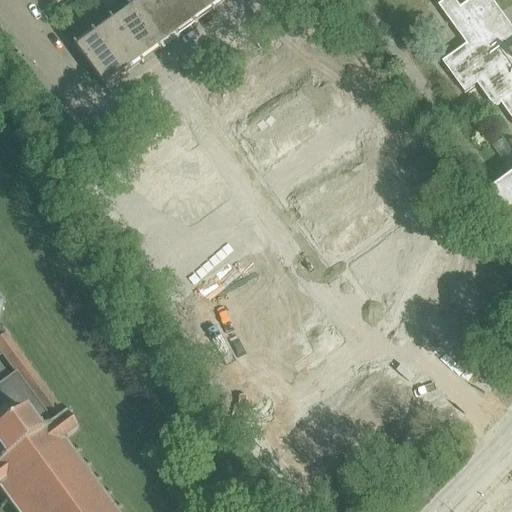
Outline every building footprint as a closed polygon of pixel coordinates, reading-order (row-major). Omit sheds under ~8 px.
[(150,0),(138,0),(128,7),(157,46),(175,33),(150,0)] [(178,0),(150,0),(175,33),(193,20),(178,0)] [(205,0),(178,0),(193,20),(211,7),(205,0)] [(511,178),(491,194),(511,222),(511,30),(490,0),(466,0),(465,1),(467,5),(460,10),(452,0),(450,0),(438,9),(466,47),(443,64),(464,95),(476,87),(493,111),(500,106),(511,122),(511,178)] [(128,7),(111,20),(139,59),(157,46),(128,7)] [(111,20),(93,33),(121,72),(139,59),(111,20)] [(93,33),(75,46),(103,85),(121,72),(93,33)] [(335,45),(313,62),(346,107),(369,90),(335,45)] [(313,62),(290,78),(323,123),(346,107),(313,62)] [(290,78),(267,94),(301,139),(323,123),(290,78)] [(267,94),(244,111),(278,156),(301,139),(267,94)] [(244,111),(222,127),(255,172),(278,156),(244,111)] [(222,127),(199,143),(232,188),(255,172),(222,127)] [(382,135),(371,143),(378,153),(389,144),(382,135)] [(371,143),(360,151),(367,161),(378,153),(371,143)] [(393,149),(382,157),(389,167),(400,159),(393,149)] [(382,157),(370,166),(377,175),(389,167),(382,157)] [(337,167),(326,175),(333,185),(344,177),(337,167)] [(326,175),(314,184),(321,193),(333,185),(326,175)] [(348,182),(336,190),(343,200),(355,192),(348,182)] [(438,186),(415,202),(448,248),(471,231),(438,186)] [(336,190),(325,198),(332,208),(343,200),(336,190)] [(292,200),(280,208),(287,218),(299,210),(292,200)] [(415,202),(393,218),(425,264),(448,248),(415,202)] [(280,208),(269,216),(276,226),(287,218),(280,208)] [(302,215),(291,223),(298,233),(309,224),(302,215)] [(393,218),(370,235),(403,280),(425,264),(393,218)] [(291,223),(279,231),(286,241),(298,233),(291,223)] [(370,235),(347,251),(380,297),(403,280),(370,235)] [(347,251),(324,268),(357,313),(380,297),(347,251)] [(464,266),(453,292),(500,311),(511,282),(511,265),(495,258),(488,276),(464,266)] [(324,268),(302,284),(334,329),(357,313),(324,268)] [(453,292),(441,322),(488,340),(500,311),(453,292)] [(441,322),(431,347),(457,357),(449,375),(470,384),(488,340),(441,322)] [(0,497),(10,511),(113,511),(63,442),(75,434),(65,419),(70,415),(69,413),(63,417),(0,331),(0,497)] [(227,345),(213,347),(215,361),(229,359),(227,345)] [(326,350),(271,357),(276,391),(331,383),(326,350)] [(413,373),(390,390),(421,430),(458,401),(444,382),(428,394),(413,373)] [(331,383),(276,391),(280,425),(336,417),(331,383)] [(390,390),(365,410),(396,449),(421,430),(390,390)] [(365,410),(343,427),(360,448),(345,460),(359,478),(396,449),(365,410)] [(246,433),(235,442),(244,453),(255,444),(246,433)] [(301,459),(279,476),(305,511),(315,511),(346,488),(332,470),(317,482),(301,459)]
